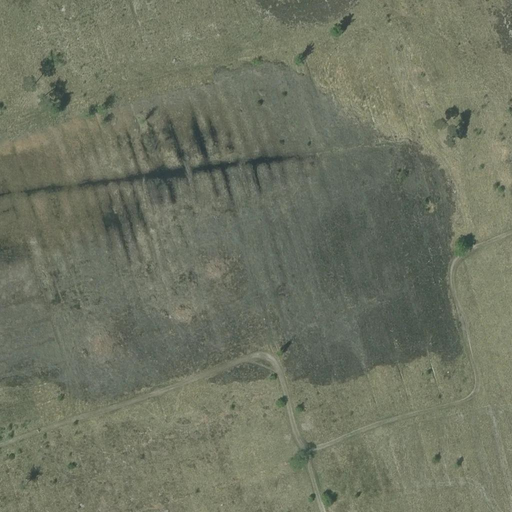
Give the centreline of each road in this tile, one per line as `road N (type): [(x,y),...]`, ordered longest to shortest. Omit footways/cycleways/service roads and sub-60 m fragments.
road 1 (track): [(0,447),(266,354),(305,455)]
road 2 (track): [(305,455),(367,428),(472,400),(481,386),(450,283),(456,257),(511,236)]
